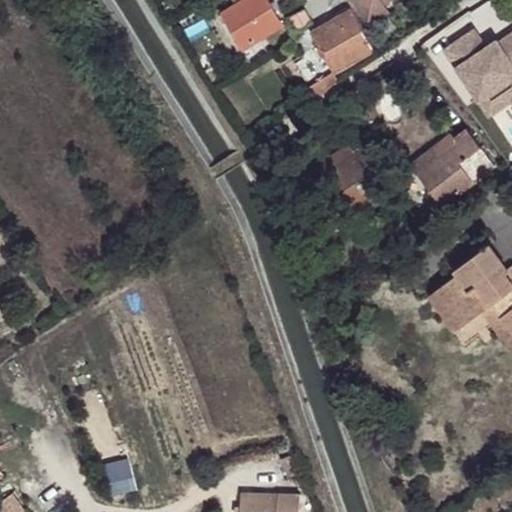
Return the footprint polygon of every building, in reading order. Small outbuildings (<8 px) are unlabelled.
[(242,46),(282,24),(268,0),(235,0),(237,3),(223,11),(228,21),(242,46)] [(336,18),(313,31),(335,71),(374,48),(350,6),(334,14),(336,18)] [(237,49),(242,46),(228,21),(223,24),(237,49)] [(511,23),(488,39),(476,22),(443,44),(492,119),(511,105),(511,23)] [(308,87),(315,97),(339,82),(332,71),(308,87)] [(340,99),(322,111),(328,120),(346,108),(340,99)] [(450,133),(410,164),(443,205),(496,165),(467,128),(454,138),(450,133)] [(300,191),(320,229),(360,208),(348,186),(366,176),(355,154),(336,164),(333,157),(299,175),(306,187),(300,191)] [(457,273),(437,289),(464,325),(493,303),(502,315),(501,316),(511,331),(511,281),(506,273),(509,270),(507,268),(489,243),(454,269),(457,273)] [(464,325),(437,289),(428,296),(465,345),(493,325),(511,350),(511,331),(501,316),(502,315),(493,303),(464,325)] [(245,493),(243,492),(241,511),(299,511),(301,495),(263,493),(245,493)]
